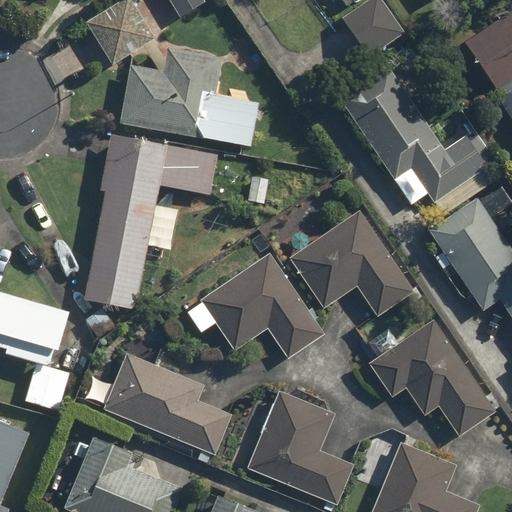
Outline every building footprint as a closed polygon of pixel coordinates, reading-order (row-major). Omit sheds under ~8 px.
[(126,0),(86,24),(112,67),(153,42),(127,0),(126,0)] [(201,0),(166,0),(180,20),(204,4),(201,0)] [(338,0),(345,11),(361,0),(338,0)] [(377,0),(370,0),(342,21),(369,59),(403,36),(377,0)] [(511,17),(463,48),(496,101),(511,91),(511,17)] [(372,64),(379,74),(386,69),(389,74),(416,55),(406,40),(372,64)] [(163,74),(129,67),(118,125),(251,150),(259,107),(251,105),(253,94),(232,90),(230,101),(213,98),(220,61),(168,51),(163,74)] [(360,96),(342,109),(394,180),(407,170),(435,208),(488,169),(466,138),(446,153),(386,71),(357,92),(360,96)] [(511,122),(511,95),(499,104),(511,122)] [(104,197),(84,300),(84,302),(135,311),(147,251),(172,256),(184,192),(211,197),(218,158),(106,137),(95,196),(104,197)] [(502,304),(511,320),(511,256),(474,199),(427,230),(458,277),(448,284),(458,300),(466,295),(481,318),(502,304)] [(322,312),(357,291),(360,290),(377,317),(410,297),(361,216),(290,260),(322,312)] [(238,356),(266,334),(290,364),(327,334),(262,251),(197,303),(238,356)] [(0,351),(47,364),(60,318),(0,301),(0,351)] [(380,358),(366,367),(365,367),(387,402),(407,389),(426,420),(444,408),(461,435),(492,415),(433,322),(408,338),(400,325),(371,344),(380,358)] [(127,356),(102,414),(216,459),(232,420),(199,407),(207,388),(127,356)] [(66,378),(32,371),(25,405),(59,412),(66,378)] [(260,402),(231,468),(337,508),(351,469),(315,455),(330,415),(275,394),(270,405),(260,402)] [(0,511),(9,511),(10,511),(4,508),(31,434),(0,422),(0,511)] [(93,438),(64,511),(179,511),(187,491),(122,465),(128,451),(93,438)] [(399,446),(371,511),(474,511),(476,509),(448,497),(459,471),(399,446)] [(250,511),(213,497),(206,511),(250,511)]
